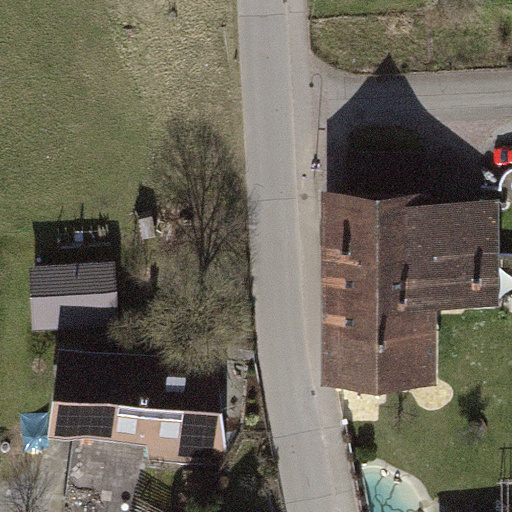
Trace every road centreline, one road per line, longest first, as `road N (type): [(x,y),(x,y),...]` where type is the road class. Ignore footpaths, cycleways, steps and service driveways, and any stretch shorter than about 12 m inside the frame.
road 1 (residential): [(270,107),(315,511)]
road 2 (residential): [(270,107),(511,91)]
